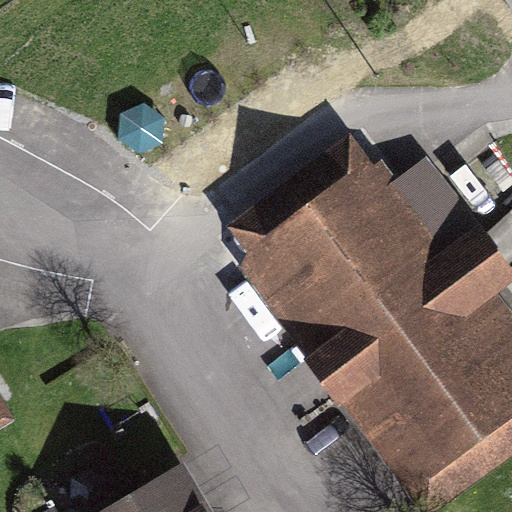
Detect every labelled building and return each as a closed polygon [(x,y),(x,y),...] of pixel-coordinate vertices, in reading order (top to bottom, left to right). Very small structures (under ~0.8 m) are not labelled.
[(382,161),(258,248),(430,495),(511,438),(511,330),(500,314),(511,305),(511,236),(505,226),(453,262),(382,161)] [(511,199),(499,207),(511,229),(511,199)] [(0,376),(0,435),(25,421),(0,376)] [(335,407),(283,444),(328,507),(380,470),(335,407)] [(230,511),(209,473),(139,511),(230,511)]
